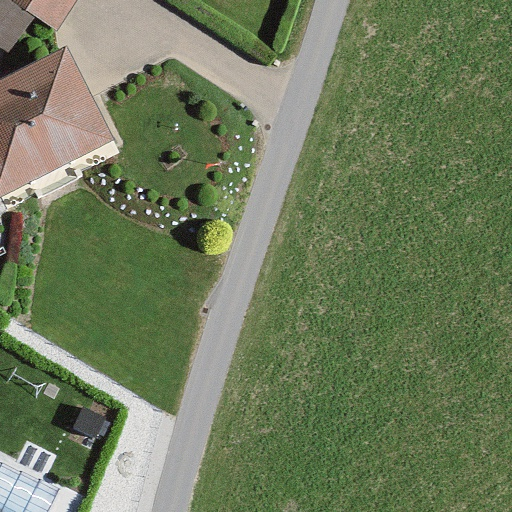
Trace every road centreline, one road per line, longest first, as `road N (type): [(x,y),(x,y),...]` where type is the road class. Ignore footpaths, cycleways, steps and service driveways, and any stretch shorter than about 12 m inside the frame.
road 1 (unclassified): [(171,511),(197,402),(330,0)]
road 2 (unknown): [(109,15),(290,126)]
